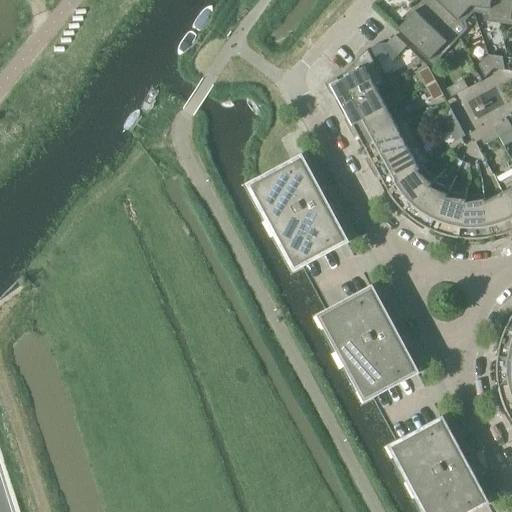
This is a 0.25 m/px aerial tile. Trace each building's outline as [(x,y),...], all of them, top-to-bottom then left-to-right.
[(473,10),(469,0),(429,0),(425,4),(424,3),(453,31),(473,10)] [(502,14),(503,0),(469,0),(473,10),(502,14)] [(511,0),(503,0),(502,14),(511,15),(511,0)] [(444,40),(453,31),(424,3),(423,3),(425,5),(417,12),(416,11),(398,30),(433,63),(449,45),(444,40)] [(396,35),(388,43),(399,54),(407,46),(396,35)] [(385,82),(368,50),(365,52),(361,55),(343,76),(344,77),(345,75),(346,77),(339,81),(337,78),(325,84),(332,96),(333,95),(332,94),(336,93),(343,105),(377,87),(385,82)] [(494,69),(489,54),(480,63),(486,78),(494,69)] [(500,56),(489,54),(494,69),(505,71),(500,56)] [(426,86),(436,80),(428,66),(418,71),(426,86)] [(436,80),(426,86),(433,100),(443,94),(436,80)] [(464,80),(455,85),(460,93),(468,88),(464,80)] [(460,93),(455,85),(447,89),(451,97),(460,93)] [(388,108),(377,87),(343,105),(349,117),(346,119),(345,118),(344,119),(349,128),(388,108)] [(448,126),(457,121),(450,106),(440,112),(448,126)] [(399,128),(388,108),(349,128),(354,138),(356,138),(355,137),(359,135),(365,146),(399,128)] [(511,130),(511,126),(508,120),(494,128),(499,137),(511,130)] [(465,135),(457,121),(448,126),(455,140),(465,135)] [(407,123),(399,128),(365,146),(371,157),(367,159),(367,158),(366,159),(371,169),(418,143),(407,123)] [(499,137),(494,128),(480,135),(485,145),(499,137)] [(429,163),(418,143),(371,169),(376,178),(377,178),(377,177),(380,175),(386,186),(421,168),(429,163)] [(346,241),(329,210),(302,159),(252,185),(297,267),(346,241)] [(424,167),(421,168),(386,186),(390,192),(393,197),(395,200),(399,205),(402,208),(406,212),(435,181),(437,179),(424,167)] [(435,181),(406,212),(411,216),(416,220),(418,222),(424,225),(426,227),(432,229),(450,191),(451,189),(435,181)] [(511,208),(504,193),(501,188),(485,196),(492,237),(498,236),(507,233),(511,230),(511,208)] [(467,194),(450,191),(432,229),(438,232),(441,233),(446,235),(452,236),(455,237),(461,238),(467,197),(467,194)] [(485,193),(467,197),(461,238),(468,238),(477,239),(483,238),(489,237),(492,237),(485,196),(485,193)] [(417,371),(400,340),(372,289),(323,316),(367,398),(417,371)] [(511,327),(508,326),(505,333),(503,340),(502,345),(501,347),(500,353),(499,356),(511,357),(511,327)] [(511,357),(499,356),(499,358),(499,363),(499,365),(498,370),(498,373),(499,378),(499,383),(500,386),(511,384),(511,357)] [(511,384),(500,386),(501,389),(502,395),(504,401),(505,405),(508,411),(511,417),(511,416),(511,384)] [(468,511),(487,502),(470,471),(443,420),(393,447),(428,511),(468,511)]
